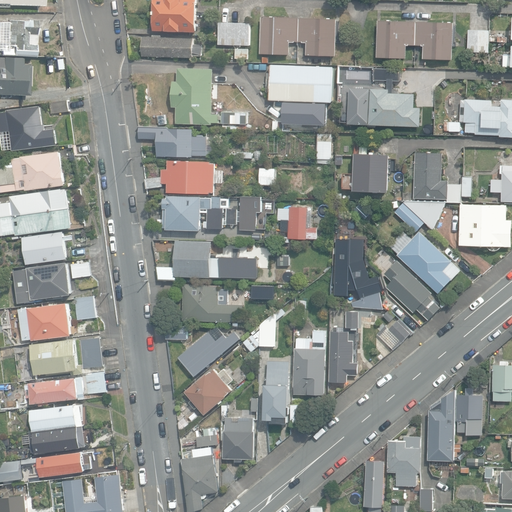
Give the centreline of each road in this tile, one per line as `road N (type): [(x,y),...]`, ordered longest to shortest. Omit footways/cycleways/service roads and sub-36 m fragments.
road 1 (tertiary): [(164,511),(99,78)]
road 2 (residential): [(511,295),(253,511)]
